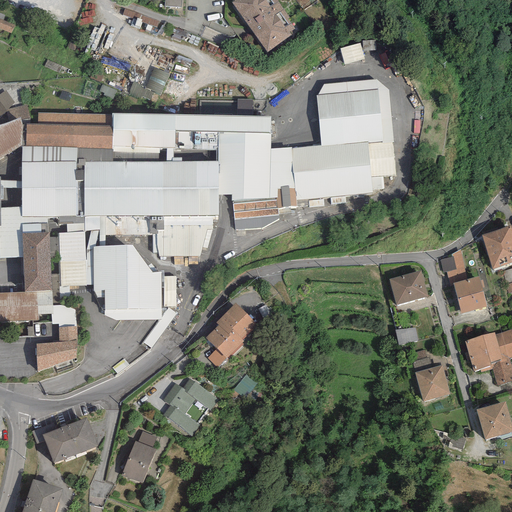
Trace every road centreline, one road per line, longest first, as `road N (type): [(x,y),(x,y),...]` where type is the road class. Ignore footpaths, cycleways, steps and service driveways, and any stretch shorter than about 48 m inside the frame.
road 1 (unclassified): [(115,388),(180,342),(237,283),(426,256)]
road 2 (residential): [(426,256),(482,453)]
road 3 (residential): [(115,388),(95,511)]
